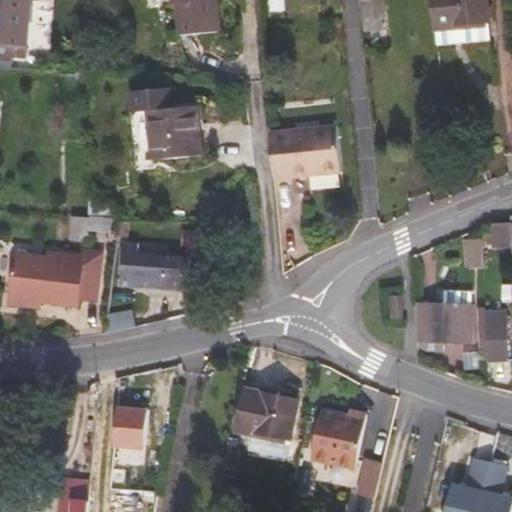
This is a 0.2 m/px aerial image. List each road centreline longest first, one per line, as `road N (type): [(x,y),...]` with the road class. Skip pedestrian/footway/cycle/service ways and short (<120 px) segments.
road 1 (residential): [(0,371),(295,318)]
road 2 (residential): [(295,318),(350,265),(511,194)]
road 3 (residential): [(295,318),(403,373),(511,410)]
